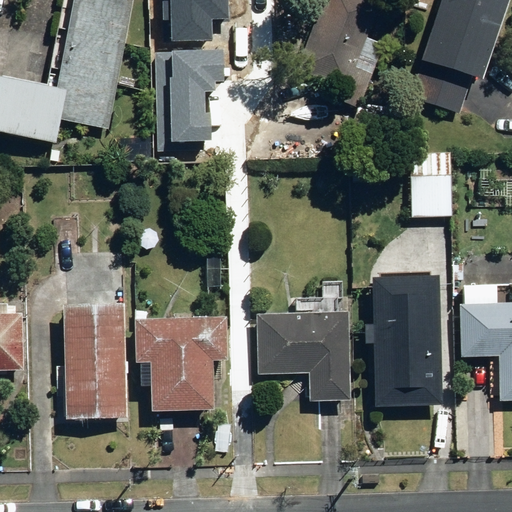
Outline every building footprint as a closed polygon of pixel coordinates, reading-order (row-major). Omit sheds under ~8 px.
[(109,130),(134,0),(76,0),(58,93),(0,81),(0,129),(60,142),(64,121),(109,130)] [(194,0),(183,83),(243,91),(255,0),(194,0)] [(351,85),(381,0),(327,0),(303,68),(351,85)] [(441,0),(422,58),(429,60),(415,99),(462,115),(476,76),(484,79),(511,0),(441,0)] [(195,95),(160,93),(158,128),(194,129),(195,95)] [(451,216),(454,151),(413,150),(411,215),(451,216)] [(368,343),(377,343),(377,404),(444,404),(445,275),(377,275),(377,321),(368,321),(368,343)] [(463,356),(502,356),(501,400),(511,399),(511,303),(464,302),(463,356)] [(129,305),(69,305),(68,414),(128,415),(129,305)] [(0,367),(22,368),(24,308),(0,307),(0,367)] [(261,372),(311,373),(311,399),(351,400),(352,311),(320,310),(262,309),(261,372)] [(137,356),(144,357),(143,386),(156,386),(156,409),(214,411),(216,359),(230,359),(232,316),(139,313),(137,356)]
